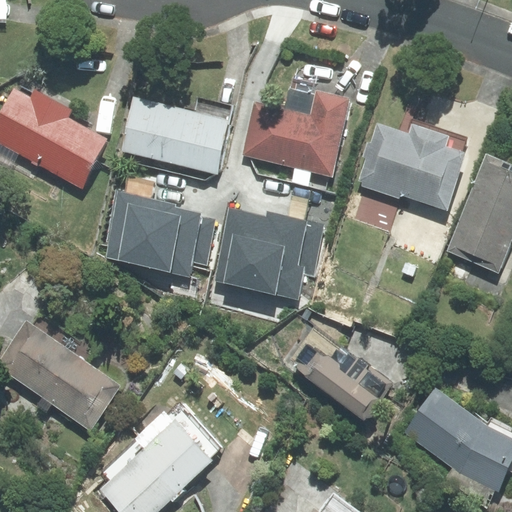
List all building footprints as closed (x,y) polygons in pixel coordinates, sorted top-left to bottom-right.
[(13,0),(0,0),(0,24),(13,25),(13,0)] [(42,95),(24,86),(0,131),(0,139),(92,188),(120,136),(81,116),(86,107),(46,87),(42,95)] [(322,114),(263,100),(250,155),(345,178),(364,97),(328,89),(322,114)] [(217,173),(231,117),(133,94),(119,150),(217,173)] [(452,135),(414,122),(410,132),(377,121),(370,143),(366,141),(361,156),(364,157),(357,180),(360,181),(359,185),(398,198),(399,194),(449,210),(468,151),(449,145),(452,135)] [(511,260),(511,158),(496,151),(453,250),(506,273),(511,260)] [(120,192),(107,258),(189,275),(201,213),(175,208),(176,204),(120,192)] [(266,217),(231,209),(215,281),(298,299),(304,268),(298,267),(308,220),(267,211),(266,217)] [(132,385),(39,319),(5,365),(98,432),(132,385)] [(397,396),(356,366),(355,361),(344,353),(339,354),(337,352),(336,359),(326,372),(320,372),(319,375),(378,418),(379,411),(390,398),(397,396)] [(511,482),(511,429),(496,422),(445,389),(410,433),(466,474),(473,477),(503,490),(507,492),(511,482)] [(107,489),(127,511),(164,511),(227,459),(191,417),(107,489)] [(494,508),(503,490),(473,477),(466,489),(494,508)] [(333,506),(331,509),(334,511),(370,511),(343,492),(333,506)]
